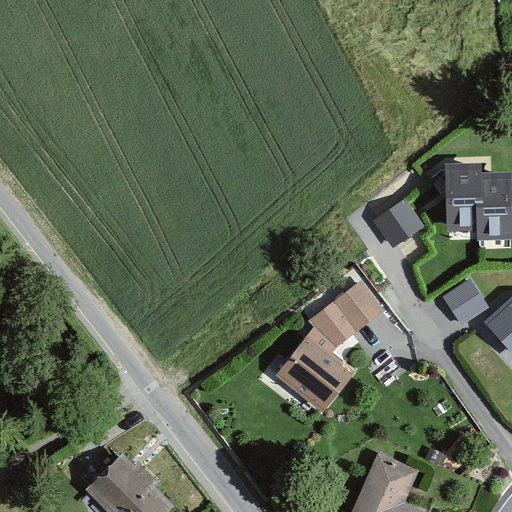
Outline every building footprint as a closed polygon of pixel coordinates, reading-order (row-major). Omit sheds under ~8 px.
[(454,161),(453,226),(482,227),(482,236),(511,234),(511,170),(489,170),(488,159),(454,161)] [(378,220),(397,247),(426,226),(406,200),(378,220)] [(446,294),(464,322),(487,305),(472,279),(446,294)] [(335,304),(357,333),(387,309),(365,281),(335,304)] [(511,298),(488,318),(511,343),(511,298)] [(310,341),(278,382),(324,419),(357,378),(310,341)] [(421,477),(380,461),(359,511),(409,511),(408,511),(421,477)] [(174,511),(123,463),(89,497),(105,511),(174,511)]
